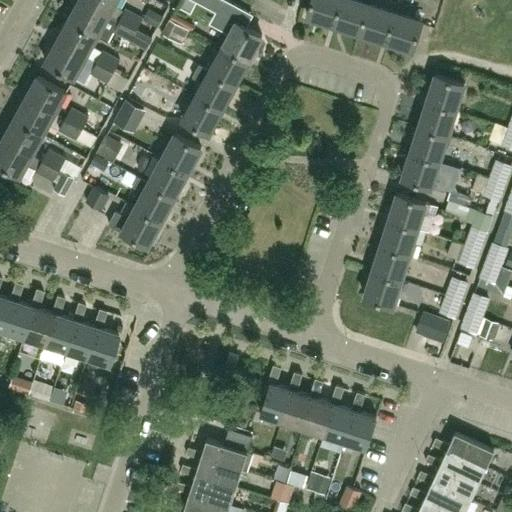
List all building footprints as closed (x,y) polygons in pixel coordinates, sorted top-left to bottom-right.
[(110,14),(85,0),(79,0),(70,18),(99,34),(109,40),(115,31),(132,40),(138,29),(120,19),(110,14)] [(85,0),(110,14),(117,0),(85,0)] [(196,0),(216,11),(222,0),(196,0)] [(311,0),(307,13),(334,22),(340,0),(311,0)] [(361,30),(369,2),(364,0),(340,0),(334,22),(361,30)] [(361,30),(387,38),(396,10),(369,2),(361,30)] [(127,8),(120,19),(138,29),(144,18),(127,8)] [(396,10),(387,38),(414,46),(423,18),(396,10)] [(224,44),(250,59),(263,34),(222,11),(215,23),(231,32),(224,44)] [(58,39),(87,55),(99,34),(70,18),(58,39)] [(189,29),(169,18),(161,33),(181,43),(189,29)] [(87,55),(58,39),(47,60),(76,76),(87,55)] [(145,57),(149,45),(135,40),(131,52),(145,57)] [(211,69),(237,83),(250,59),(224,44),(211,69)] [(104,50),(97,61),(115,70),(121,59),(104,50)] [(109,82),(115,70),(97,61),(91,72),(109,82)] [(198,93),(224,107),(237,83),(211,69),(200,63),(194,75),(204,81),(198,93)] [(428,99),(457,108),(465,81),(437,72),(428,99)] [(27,96),(56,112),(68,91),(38,75),(27,96)] [(136,81),(129,92),(169,117),(176,105),(136,81)] [(224,107),(198,93),(184,117),(210,131),(224,107)] [(15,117),(45,133),(56,112),(27,96),(15,117)] [(114,121),(133,131),(145,109),(126,98),(114,121)] [(420,124),(448,133),(457,108),(428,99),(420,124)] [(83,127),(90,116),(72,106),(66,117),(83,127)] [(4,138),(34,154),(45,133),(15,117),(4,138)] [(77,138),(83,127),(66,117),(60,129),(77,138)] [(493,135),(503,139),(509,124),(499,119),(493,135)] [(412,150),(440,159),(448,133),(420,124),(412,150)] [(503,143),(511,145),(511,126),(509,126),(503,143)] [(163,156),(189,170),(203,145),(177,131),(163,156)] [(43,159),(34,154),(4,138),(0,145),(0,163),(22,175),(28,163),(38,169),(37,170),(58,182),(54,189),(65,195),(75,177),(60,169),(43,159)] [(49,148),(43,159),(60,169),(66,157),(49,148)] [(440,159),(412,150),(404,176),(432,185),(440,159)] [(150,181),(176,195),(189,170),(163,156),(150,181)] [(491,176),(505,182),(511,165),(497,160),(491,176)] [(176,195),(150,181),(140,175),(134,184),(145,190),(137,205),(163,219),(176,195)] [(505,182),(491,176),(484,193),(498,198),(505,182)] [(88,200),(102,208),(110,193),(96,186),(88,200)] [(431,202),(427,201),(427,200),(398,191),(390,217),(419,226),(424,211),(428,212),(431,202)] [(163,219),(137,205),(128,201),(122,213),(117,210),(110,223),(150,244),(163,219)] [(473,223),(472,226),(486,232),(492,214),(470,207),(465,221),(473,223)] [(419,226),(390,217),(382,243),(410,252),(419,226)] [(499,225),(493,242),(505,246),(511,229),(499,225)] [(480,248),(486,232),(472,226),(466,243),(480,248)] [(493,242),(487,259),(501,264),(507,248),(507,247),(505,246),(493,242)] [(410,252),(382,243),(373,268),(402,277),(410,252)] [(474,265),(480,248),(466,243),(460,260),(474,265)] [(501,264),(487,259),(481,275),(478,283),(503,294),(506,284),(495,280),(501,264)] [(373,268),(365,294),(394,304),(394,303),(398,305),(401,295),(397,293),(402,277),(373,268)] [(0,274),(0,328),(1,329),(11,297),(8,296),(0,293),(0,277),(1,275),(0,274)] [(447,293),(461,298),(467,282),(453,276),(447,293)] [(32,303),(29,303),(16,298),(22,282),(14,279),(8,296),(11,297),(1,329),(22,335),(32,303)] [(53,310),(50,309),(37,305),(43,289),(35,286),(29,303),(32,303),(22,335),(43,342),(53,310)] [(468,309),(482,314),(488,298),(474,292),(468,309)] [(53,310),(43,342),(64,349),(74,317),(71,316),(58,312),(64,295),(56,293),(50,309),(53,310)] [(441,310),(455,315),(461,298),(447,293),(441,310)] [(77,300),(71,316),(74,317),(64,349),(85,355),(95,324),(92,323),(79,319),(85,302),(77,300)] [(98,306),(92,323),(95,324),(85,355),(107,362),(117,331),(100,325),(106,309),(98,306)] [(468,309),(462,326),(481,333),(480,334),(492,339),(498,322),(482,315),(482,314),(468,309)] [(434,315),(427,334),(442,339),(449,321),(434,315)] [(233,368),(238,354),(230,351),(225,366),(233,368)] [(260,412),(282,419),(292,387),(289,386),(276,382),(281,366),(273,363),(268,380),(270,381),(260,412)] [(24,369),(10,375),(16,389),(30,384),(24,369)] [(282,419),(303,426),(313,394),(310,393),(297,389),(302,372),(294,370),(289,386),(292,387),(282,419)] [(303,426),(321,432),(324,433),(334,401),(331,400),(318,396),(323,379),(315,377),(310,393),(313,394),(303,426)] [(324,433),(345,439),(355,407),(352,406),(339,402),(344,386),(336,383),(331,400),(334,401),(324,433)] [(345,439),(367,446),(377,414),(360,409),(365,393),(357,390),(352,406),(355,407),(345,439)] [(487,465),(495,448),(456,430),(450,443),(437,436),(434,443),(447,449),(448,447),(487,465)] [(248,450),(207,437),(203,450),(189,446),(186,453),(200,457),(201,455),(242,468),(248,450)] [(441,463),(480,481),(487,465),(448,447),(447,449),(443,459),(429,453),(426,459),(440,466),(441,463)] [(201,455),(200,457),(201,457),(197,468),(183,463),(181,470),(195,475),(196,472),(236,485),(242,468),(201,455)] [(433,479),(472,498),(480,481),(441,463),(440,466),(435,475),(422,469),(419,476),(432,482),(433,479)] [(190,489),(231,502),(236,485),(196,472),(195,475),(192,485),(177,480),(175,487),(189,492),(190,489)] [(274,494),(289,498),(294,481),(280,477),(274,494)] [(426,496),(460,511),(465,511),(472,498),(433,479),(432,482),(427,492),(414,485),(411,492),(424,498),(426,496)] [(353,509),(361,490),(349,485),(341,503),(353,509)] [(185,506),(201,511),(227,511),(231,502),(190,489),(189,492),(186,502),(172,498),(170,504),(184,509),(185,506)] [(417,511),(418,511),(460,511),(426,496),(424,498),(420,508),(406,502),(403,508),(411,511),(417,511)]
